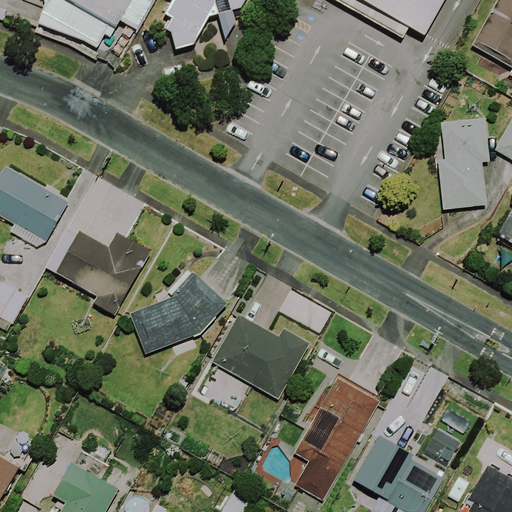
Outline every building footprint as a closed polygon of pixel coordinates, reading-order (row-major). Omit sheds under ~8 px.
[(42,0),(46,2),(36,24),(103,46),(130,0),(42,0)] [(149,0),(158,4),(168,10),(161,25),(169,59),(191,56),(219,4),(226,21),(242,14),(250,0),(149,0)] [(331,0),(415,47),(441,0),(331,0)] [(511,0),(498,0),(471,52),(510,73),(508,78),(511,80),(511,0)] [(492,142),(485,143),(483,121),(440,126),(444,162),(436,163),(442,212),(484,207),(479,162),(488,161),(487,159),(494,158),(492,142)] [(511,122),(494,152),(511,163),(511,122)] [(46,185),(43,191),(5,170),(0,178),(0,218),(13,226),(9,234),(41,251),(67,204),(58,199),(61,194),(46,185)] [(109,252),(79,235),(56,276),(94,298),(91,304),(113,317),(150,254),(118,236),(109,252)] [(226,305),(190,276),(173,300),(131,314),(144,357),(171,348),(174,359),(197,351),(193,340),(201,337),(226,305)] [(27,298),(0,283),(0,330),(7,334),(27,298)] [(274,338),(240,319),(213,366),(277,401),(308,345),(280,329),(274,338)] [(322,505),(383,400),(336,372),(315,408),(320,412),(294,456),(307,464),(293,488),(322,505)] [(171,416),(157,407),(143,430),(157,438),(171,416)] [(422,511),(443,479),(379,438),(353,481),(372,493),(363,507),(370,511),(422,511)] [(0,499),(18,469),(0,458),(0,499)] [(104,511),(117,490),(71,465),(53,497),(66,504),(61,511),(104,511)] [(511,511),(511,479),(487,466),(472,494),(466,491),(454,511),(511,511)] [(243,511),(253,495),(236,486),(221,511),(243,511)]
